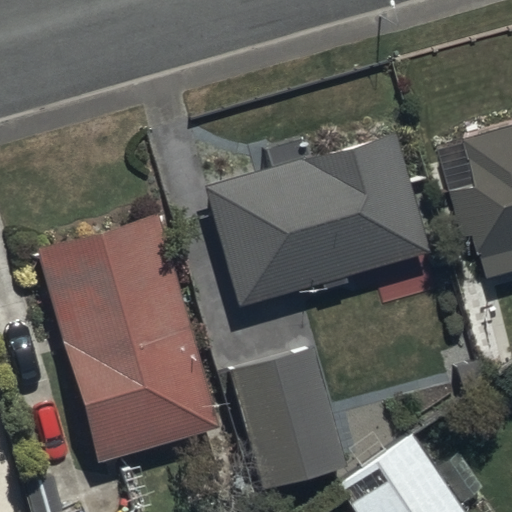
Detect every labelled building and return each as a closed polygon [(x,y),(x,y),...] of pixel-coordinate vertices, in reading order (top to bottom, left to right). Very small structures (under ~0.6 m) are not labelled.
[(511,116),(440,137),(446,161),(429,166),(436,190),(447,187),(460,231),(473,227),(487,273),(511,265),(511,116)] [(393,128),(201,179),(233,302),(319,279),(321,284),(344,278),(341,268),(424,247),(393,128)] [(216,421),(153,205),(34,240),(96,455),(216,421)] [(311,342),(226,363),(254,480),(339,459),(311,342)] [(463,511),(410,429),(336,476),(358,511),(463,511)]
